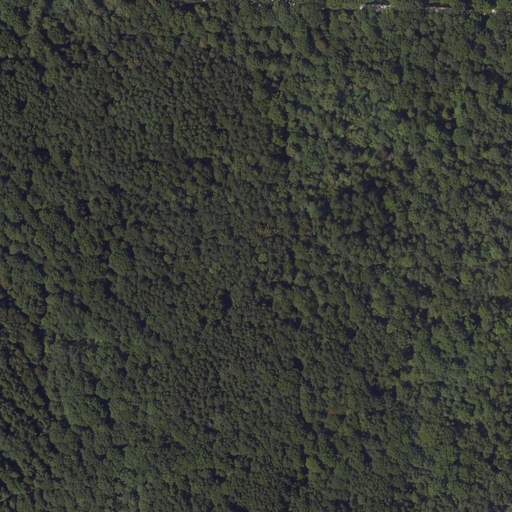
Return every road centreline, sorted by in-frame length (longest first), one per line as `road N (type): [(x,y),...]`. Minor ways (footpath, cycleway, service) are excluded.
road 1 (track): [(282,0),(311,511)]
road 2 (track): [(186,0),(511,14)]
road 3 (track): [(0,499),(122,471)]
